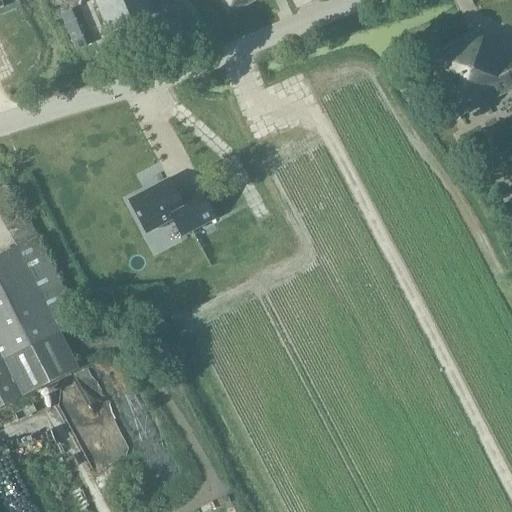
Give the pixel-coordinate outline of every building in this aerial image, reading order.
[(84,0),(94,20),(120,9),(115,0),(84,0)] [(220,0),(228,16),(259,0),(220,0)] [(430,57),(459,116),(511,89),(511,57),(502,63),(488,35),(475,42),(472,36),(430,57)] [(198,191),(179,201),(169,181),(129,202),(146,234),(172,220),(181,238),(214,220),(198,191)] [(0,408),(80,369),(61,333),(82,323),(38,236),(12,185),(0,190),(0,215),(7,229),(17,249),(0,257),(0,408)]
